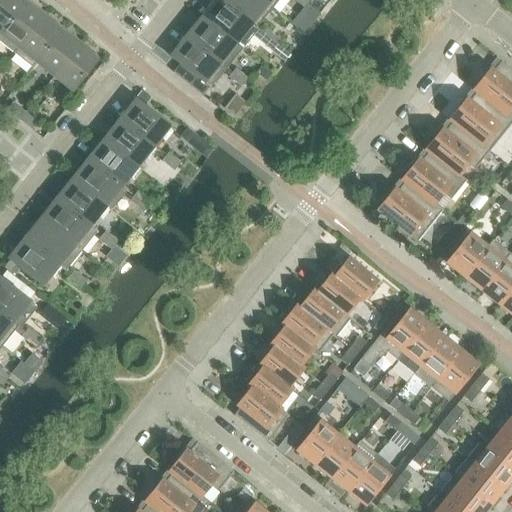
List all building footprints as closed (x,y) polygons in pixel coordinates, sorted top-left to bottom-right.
[(0,0),(0,33),(0,34),(25,4),(20,0),(0,0)] [(208,8),(201,17),(235,43),(250,24),(250,23),(220,0),(217,0),(210,10),(208,8)] [(220,0),(250,23),(250,24),(256,29),(272,9),(261,0),(220,0)] [(261,0),(272,9),(278,0),(261,0)] [(304,9),(307,4),(301,0),(292,0),(303,8),(304,9)] [(32,9),(25,4),(0,34),(0,43),(13,54),(45,15),(34,6),(32,9)] [(303,8),(291,24),(303,34),(319,14),(307,4),(304,9),(303,8)] [(55,23),(45,15),(13,54),(32,69),(36,63),(36,62),(60,32),(53,26),(55,23)] [(197,27),(188,38),(226,69),(242,49),(235,43),(201,17),(195,25),(197,27)] [(267,29),(263,34),(276,44),(279,39),(267,29)] [(68,38),(60,32),(36,62),(36,63),(54,77),(80,43),(70,35),(68,38)] [(272,48),(276,44),(263,34),(260,38),(272,48)] [(226,69),(188,38),(179,49),(177,48),(170,57),(209,88),(218,79),(226,69)] [(91,52),(80,43),(54,77),(72,92),(97,61),(89,54),(91,52)] [(472,91),(476,93),(476,92),(511,121),(511,71),(500,62),(492,72),(489,70),(472,91)] [(235,69),(232,73),(244,83),(248,79),(235,69)] [(241,87),(244,83),(232,73),(228,77),(241,87)] [(141,92),(134,100),(135,101),(144,107),(150,99),(141,92)] [(448,121),(451,123),(452,122),(489,152),(511,122),(511,121),(476,92),(476,93),(468,102),(465,100),(448,121)] [(160,137),(166,142),(174,131),(144,107),(135,101),(128,110),(130,111),(121,122),(152,147),(160,137)] [(6,110),(19,120),(25,113),(12,103),(6,110)] [(37,123),(25,113),(19,120),(32,130),(37,123)] [(110,132),(103,140),(136,167),(144,157),(150,162),(158,152),(152,147),(121,122),(112,134),(110,132)] [(424,151),(428,153),(428,152),(457,176),(458,175),(466,165),(474,171),(489,152),(452,122),(451,123),(444,132),(441,130),(424,151)] [(187,128),(179,138),(206,159),(214,150),(187,128)] [(98,150),(89,162),(120,186),(128,177),(134,181),(142,171),(136,167),(103,140),(97,149),(98,150)] [(401,181),(404,183),(404,182),(433,206),(434,205),(442,195),(450,201),(465,181),(458,175),(457,176),(428,152),(428,153),(420,162),(417,160),(401,181)] [(168,153),(165,157),(177,167),(181,163),(168,153)] [(174,172),(177,167),(165,157),(161,162),(174,172)] [(78,171),(72,180),(105,206),(113,196),(119,201),(126,191),(120,186),(89,162),(80,173),(78,171)] [(67,190),(58,201),(89,226),(97,216),(103,221),(111,211),(105,206),(72,180),(65,188),(67,190)] [(441,211),(434,205),(433,206),(404,182),(404,183),(397,192),(393,190),(377,211),(416,243),(441,211)] [(137,192),(133,197),(146,207),(149,202),(137,192)] [(479,193),(468,206),(473,210),(477,213),(488,200),(484,196),(479,193)] [(142,211),(146,207),(133,197),(130,201),(142,211)] [(499,208),(511,218),(511,216),(511,205),(506,200),(499,208)] [(47,211),(40,219),(79,250),(95,231),(89,226),(58,201),(49,212),(47,211)] [(473,210),(466,219),(470,222),(477,213),(473,210)] [(456,224),(464,230),(470,222),(466,219),(462,216),(456,224)] [(36,229),(26,240),(64,270),(79,250),(40,219),(34,227),(36,229)] [(105,232),(102,236),(114,246),(118,242),(105,232)] [(446,264),(463,278),(486,248),(469,234),(446,264)] [(111,251),(114,246),(102,236),(98,240),(111,251)] [(49,275),(55,280),(64,270),(26,240),(17,252),(16,250),(8,259),(41,285),(49,275)] [(463,278),(480,291),(509,254),(492,241),(486,248),(463,278)] [(480,291),(497,305),(511,285),(511,256),(509,254),(480,291)] [(348,259),(333,277),(333,278),(359,299),(362,302),(377,283),(348,259)] [(74,271),(70,275),(83,285),(86,281),(74,271)] [(79,290),(83,285),(70,275),(67,280),(79,290)] [(345,316),(359,299),(333,278),(333,277),(330,275),(316,293),(345,316)] [(0,312),(18,327),(34,307),(28,302),(0,280),(0,312)] [(511,285),(497,305),(511,316),(511,285)] [(350,319),(345,316),(316,293),(313,290),(299,308),(298,309),(332,335),(332,336),(335,339),(350,319)] [(391,305),(382,317),(389,323),(397,314),(399,311),(391,305)] [(317,354),(332,336),(332,335),(298,309),(299,308),(296,306),(281,325),(284,327),(284,326),(314,350),(313,350),(317,354)] [(381,334),(350,372),(360,380),(378,357),(380,359),(386,353),(397,362),(403,354),(402,354),(426,324),(408,310),(402,318),(386,338),(381,334)] [(0,344),(2,347),(18,327),(0,312),(0,344)] [(389,323),(381,334),(386,338),(402,318),(397,314),(389,323)] [(381,334),(389,323),(382,317),(373,328),(380,334),(381,334)] [(402,354),(403,354),(419,367),(443,338),(426,324),(402,354)] [(299,367),(300,367),(313,350),(314,350),(284,326),(284,327),(270,345),(273,347),(299,367)] [(28,328),(25,332),(37,343),(41,338),(28,328)] [(34,347),(37,343),(25,332),(21,337),(34,347)] [(358,337),(349,348),(356,355),(366,343),(358,337)] [(460,351),(443,338),(419,367),(413,375),(430,388),(460,351)] [(303,369),(300,367),(299,367),(273,347),(259,365),(262,368),(262,367),(288,388),(289,387),(303,369)] [(347,366),(356,355),(349,348),(339,360),(347,366)] [(477,365),(460,351),(430,388),(448,402),(477,365)] [(20,362),(10,374),(24,385),(34,373),(20,362)] [(292,390),(289,387),(288,388),(262,367),(262,368),(247,386),(251,388),(251,387),(277,408),(278,408),(292,390)] [(0,370),(0,377),(6,382),(9,378),(0,370)] [(329,372),(320,384),(328,390),(337,378),(329,372)] [(481,373),(471,385),(479,391),(488,379),(481,373)] [(319,402),(328,390),(320,384),(311,396),(319,402)] [(469,403),(479,391),(471,385),(462,397),(469,403)] [(370,395),(382,405),(389,396),(377,386),(370,395)] [(288,416),(278,408),(277,408),(251,387),(251,388),(236,406),(239,408),(233,416),(267,443),(288,416)] [(350,396),(362,405),(368,397),(356,388),(350,396)] [(379,407),(368,397),(362,405),(373,414),(379,407)] [(326,403),(320,411),(327,416),(333,408),(326,403)] [(394,410),(405,420),(411,412),(400,403),(394,410)] [(455,405),(445,417),(454,424),(463,412),(455,405)] [(496,431),(496,432),(511,444),(511,417),(508,415),(509,414),(506,411),(492,428),(496,431)] [(304,430),(314,418),(306,412),(297,424),(304,430)] [(423,421),(411,412),(405,420),(417,429),(423,421)] [(384,423),(395,432),(401,424),(390,415),(384,423)] [(445,435),(454,424),(445,417),(436,428),(445,435)] [(296,451),(313,465),(337,436),(319,422),(296,451)] [(413,434),(401,424),(395,432),(407,441),(413,434)] [(511,444),(496,432),(484,448),(511,470),(511,444)] [(313,465),(330,479),(354,449),(337,436),(313,465)] [(429,437),(420,449),(428,456),(438,444),(429,437)] [(330,479),(347,492),(377,454),(361,441),(354,449),(330,479)] [(168,472),(171,474),(172,474),(201,497),(202,497),(210,486),(217,492),(233,472),(196,443),(188,453),(185,451),(168,472)] [(511,470),(484,448),(471,463),(503,489),(511,477),(511,470)] [(419,467),(428,456),(420,449),(411,460),(419,467)] [(377,454),(347,492),(365,506),(395,468),(377,454)] [(471,463),(459,478),(458,479),(490,505),(503,489),(471,463)] [(403,471),(393,483),(401,489),(410,476),(403,471)] [(144,502),(147,504),(148,504),(158,511),(201,511),(209,502),(202,497),(201,497),(172,474),(171,474),(164,483),(161,481),(144,502)] [(464,511),(484,511),(490,505),(458,479),(459,478),(454,474),(439,492),(447,498),(464,511)] [(392,500),(401,489),(393,483),(384,494),(392,500)] [(447,498),(436,511),(464,511),(447,498)]
